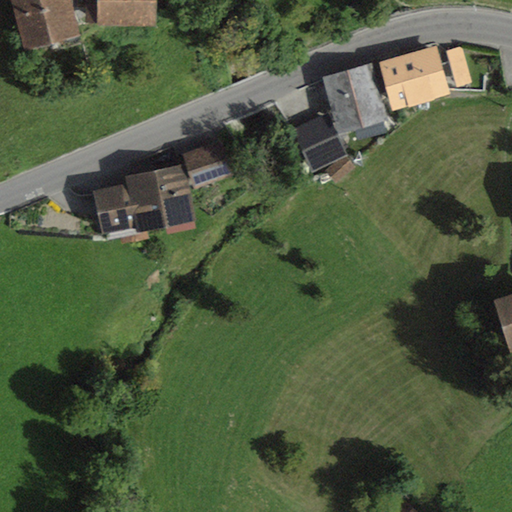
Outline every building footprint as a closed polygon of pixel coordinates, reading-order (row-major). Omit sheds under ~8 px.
[(74,0),(14,0),(29,49),(84,34),(74,0)] [(88,0),(89,16),(99,15),(99,25),(160,25),(159,0),(88,0)] [(440,44),(383,61),(397,109),(454,92),(453,89),(445,63),(440,44)] [(462,46),(448,51),(451,61),(453,67),(467,63),(462,46)] [(243,59),(250,74),(257,71),(250,56),(243,59)] [(375,62),(327,77),(344,132),(392,117),(380,78),(384,76),(380,63),(375,64),(375,62)] [(467,63),(453,67),(459,87),(473,82),(467,63)] [(352,154),(331,112),(296,130),(317,171),(352,154)] [(223,139),(185,154),(198,189),(236,175),(223,139)] [(358,168),(347,157),(330,173),(340,184),(358,168)] [(130,182),(97,190),(107,233),(141,225),(142,232),(200,218),(187,161),(128,175),(130,182)] [(511,293),(499,297),(511,337),(511,293)]
